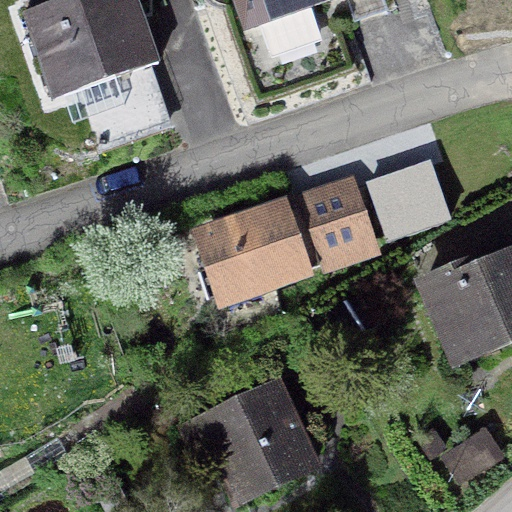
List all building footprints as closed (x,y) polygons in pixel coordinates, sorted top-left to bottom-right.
[(136,0),(74,0),(23,17),(53,104),(159,68),(136,0)] [(231,0),(244,35),(345,0),(231,0)] [(353,180),(189,236),(216,315),(380,259),(353,180)] [(475,262),(412,288),(452,381),(511,355),(511,255),(478,270),(475,262)] [(279,384),(176,429),(199,480),(215,473),(231,510),(318,472),(279,384)]
